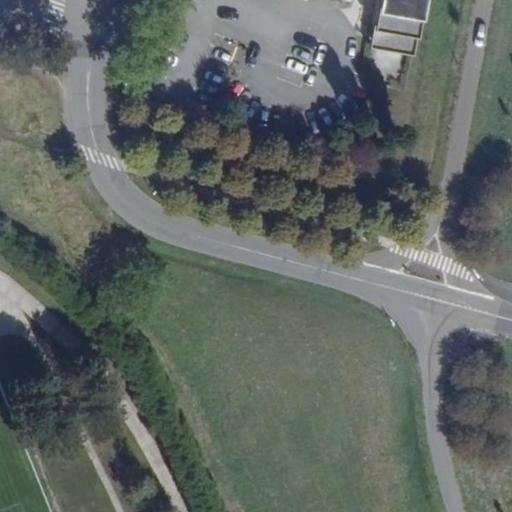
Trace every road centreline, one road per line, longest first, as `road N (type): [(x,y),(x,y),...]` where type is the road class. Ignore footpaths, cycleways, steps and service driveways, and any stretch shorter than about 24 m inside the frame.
road 1 (residential): [(98,27),(90,104),(105,187),(170,233),(425,301)]
road 2 (unclassified): [(485,0),(425,301)]
road 3 (primary): [(425,301),(436,430),(457,511)]
